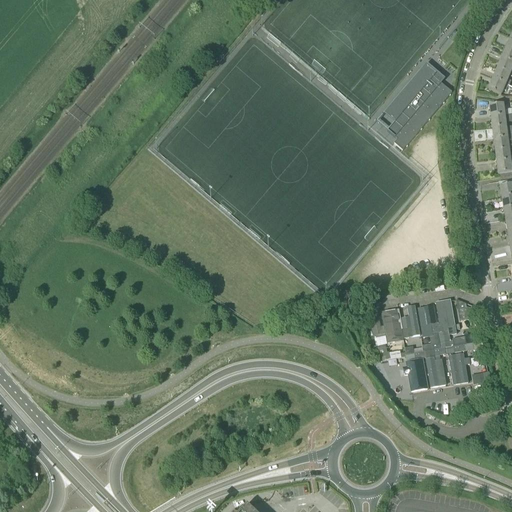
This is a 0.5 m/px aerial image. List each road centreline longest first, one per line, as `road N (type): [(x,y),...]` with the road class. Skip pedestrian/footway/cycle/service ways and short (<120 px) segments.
road 1 (residential): [(506,412),(465,122),(477,51),(507,0)]
road 2 (primary): [(366,432),(329,382),(257,364),(222,373),(105,448),(53,438)]
road 3 (primary): [(125,511),(114,480),(122,452),(242,375),(306,383),(332,406),(345,438)]
